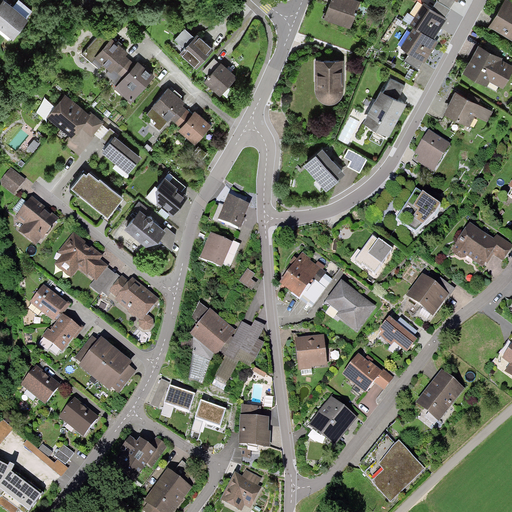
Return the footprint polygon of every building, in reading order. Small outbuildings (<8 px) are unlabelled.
[(360,1),(357,0),(331,0),(325,16),(350,26),(360,1)] [(436,0),(436,2),(449,10),(454,2),(457,4),(459,0),(436,0)] [(0,2),(0,30),(14,41),(28,23),(0,2)] [(449,10),(436,2),(431,10),(423,5),(409,27),(413,29),(434,42),(447,21),(443,19),(449,10)] [(511,7),(503,2),(488,27),(511,40),(511,7)] [(185,26),(175,38),(184,47),(181,51),(197,66),(213,45),(197,31),(195,34),(185,26)] [(434,42),(413,29),(399,51),(407,56),(403,62),(416,70),(420,64),(423,65),(436,44),(434,42)] [(105,73),(115,83),(133,63),(124,55),(127,51),(111,36),(109,38),(100,30),(81,51),(98,66),(103,62),(109,68),(105,73)] [(504,60),(478,48),(464,77),(488,88),(491,82),(504,89),(511,72),(511,68),(502,64),(504,60)] [(214,56),(203,69),(209,74),(204,80),(221,94),(238,74),(221,60),(220,61),(214,56)] [(115,83),(113,86),(130,101),(155,73),(138,58),(133,63),(115,83)] [(342,59),(316,59),(316,92),(317,94),(320,101),(324,103),(329,103),(334,103),(337,100),(340,98),(342,92),(342,59)] [(404,84),(391,77),(383,90),(381,89),(363,124),(388,137),(406,103),(397,98),(404,84)] [(186,100),(168,86),(152,105),(154,107),(146,116),(159,127),(167,117),(169,119),(171,116),(181,125),(192,112),(183,104),(186,100)] [(89,114),(65,94),(46,116),(73,138),(81,128),(91,137),(104,121),(91,111),(89,114)] [(492,112),(455,94),(443,119),(467,130),(474,116),(486,123),(492,112)] [(211,122),(195,108),(192,112),(181,125),(178,128),(195,142),(211,122)] [(429,132),(412,160),(434,172),(450,144),(429,132)] [(116,133),(102,149),(129,171),(142,155),(116,133)] [(322,145),(304,161),(326,186),(344,171),(322,145)] [(366,157),(348,147),(344,154),(352,158),(348,164),(359,170),(366,157)] [(88,171),(85,169),(69,188),(79,197),(82,193),(105,211),(102,215),(111,222),(120,210),(114,205),(123,193),(100,174),(99,176),(90,169),(88,171)] [(24,183),(9,171),(0,182),(0,186),(13,196),(24,183)] [(170,178),(166,174),(156,185),(148,195),(156,202),(157,200),(172,212),(189,193),(183,188),(186,185),(173,175),(170,178)] [(435,201),(417,189),(397,220),(416,233),(435,214),(441,205),(435,201)] [(232,190),(229,196),(228,195),(218,219),(240,229),(243,223),(251,204),(246,202),(248,197),(232,190)] [(59,219),(32,199),(17,219),(30,229),(23,238),(36,248),(59,219)] [(147,214),(141,208),(126,227),(147,243),(160,237),(172,249),(176,233),(166,225),(164,227),(153,218),(153,215),(149,211),(147,214)] [(492,242),(471,228),(452,258),(466,267),(468,263),(483,273),(492,257),(502,264),(511,248),(511,246),(496,236),(492,242)] [(211,232),(199,259),(222,268),(225,261),(233,242),(211,232)] [(102,260),(74,236),(58,255),(62,258),(54,267),(69,280),(77,270),(93,285),(106,270),(99,264),(102,260)] [(392,250),(373,236),(365,247),(354,262),(362,267),(363,265),(375,274),(392,250)] [(326,268),(302,252),(280,285),(300,298),(313,279),(317,282),(326,268)] [(262,278),(249,269),(240,281),(253,290),(262,278)] [(144,331),(150,330),(154,325),(154,319),(149,315),(147,315),(160,300),(133,279),(129,283),(122,277),(109,293),(117,299),(114,302),(139,321),(139,327),(144,331)] [(434,288),(422,280),(407,302),(432,320),(453,291),(439,281),(434,288)] [(342,282),(327,303),(339,312),(336,317),(355,331),(374,306),(342,282)] [(45,287),(32,304),(56,322),(69,305),(45,287)] [(235,331),(200,301),(190,317),(199,324),(190,335),(193,338),(193,355),(211,360),(214,354),(216,356),(219,351),(231,336),(235,331)] [(53,332),(49,329),(43,337),(64,354),(85,330),(67,315),(53,332)] [(255,320),(252,327),(242,322),(234,337),(231,336),(219,351),(226,356),(217,374),(229,380),(239,361),(252,367),(265,342),(259,339),(266,326),(255,320)] [(396,327),(389,321),(375,341),(390,351),(394,346),(405,355),(419,335),(400,321),(396,327)] [(504,374),(506,373),(511,377),(511,335),(508,341),(491,365),(504,374)] [(101,342),(93,336),(76,356),(84,362),(80,367),(97,381),(119,352),(103,339),(101,342)] [(294,342),(297,371),(328,368),(324,338),(294,342)] [(192,339),(181,340),(181,352),(192,352),(192,339)] [(135,364),(119,352),(97,381),(112,392),(115,388),(121,393),(137,374),(131,369),(135,364)] [(380,375),(361,360),(344,380),(364,397),(374,384),(383,391),(394,379),(383,370),(380,375)] [(62,386),(38,366),(22,384),(46,405),(62,386)] [(463,393),(442,376),(439,380),(437,381),(436,383),(416,408),(437,425),(463,393)] [(151,404),(159,408),(170,382),(162,379),(151,404)] [(195,394),(170,386),(161,414),(171,417),(175,408),(189,412),(195,394)] [(98,419),(74,398),(59,415),(84,436),(98,419)] [(356,418),(333,400),(309,431),(332,449),(356,418)] [(226,410),(202,401),(196,418),(220,426),(226,410)] [(240,411),(240,452),(270,453),(270,423),(265,423),(265,411),(240,411)] [(0,424),(0,448),(12,433),(0,424)] [(396,444),(387,434),(359,467),(390,501),(426,469),(399,441),(396,444)] [(124,458),(113,472),(133,488),(149,468),(151,470),(168,449),(155,439),(148,448),(141,442),(137,447),(128,440),(118,453),(124,458)] [(26,442),(22,447),(60,479),(67,472),(56,463),(53,466),(26,442)] [(62,447),(53,458),(64,466),(73,455),(62,447)] [(18,482),(14,478),(15,472),(10,469),(12,465),(0,459),(0,495),(0,498),(17,511),(34,511),(43,501),(39,498),(42,494),(22,477),(18,482)] [(148,508),(145,511),(177,511),(192,491),(188,488),(197,476),(181,464),(171,478),(166,474),(144,505),(148,508)] [(234,477),(221,506),(234,511),(243,511),(245,509),(250,511),(252,511),(262,492),(256,489),(260,478),(246,472),(242,481),(234,477)]
